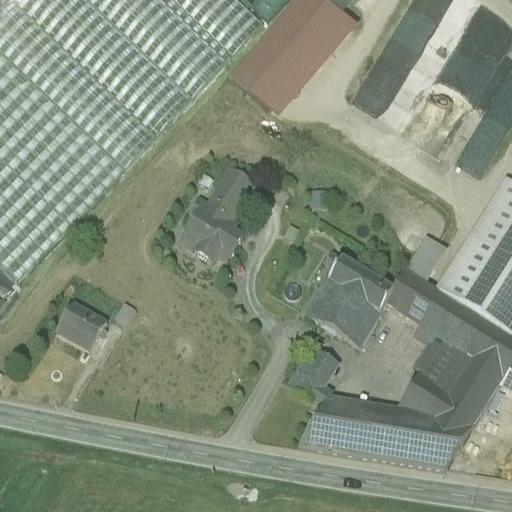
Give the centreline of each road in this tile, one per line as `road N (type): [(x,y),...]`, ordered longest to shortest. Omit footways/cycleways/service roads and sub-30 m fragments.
road 1 (tertiary): [(511,506),(0,417)]
road 2 (track): [(288,209),(255,280),(263,306),(296,340),(222,461)]
